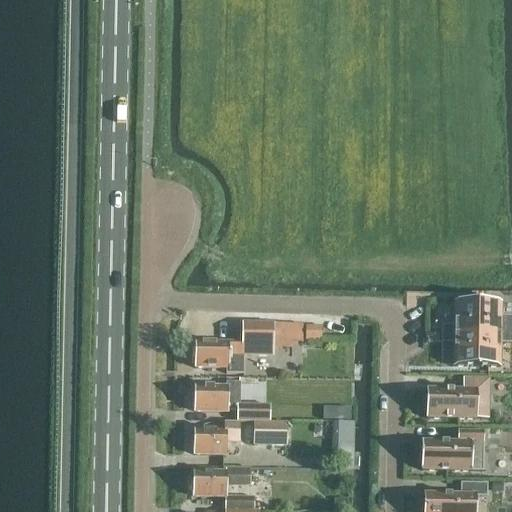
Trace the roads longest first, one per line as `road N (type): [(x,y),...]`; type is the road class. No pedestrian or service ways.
road 1 (primary): [(108,511),(117,0)]
road 2 (residential): [(147,305),(397,308),(394,511)]
road 3 (residential): [(143,511),(147,305)]
